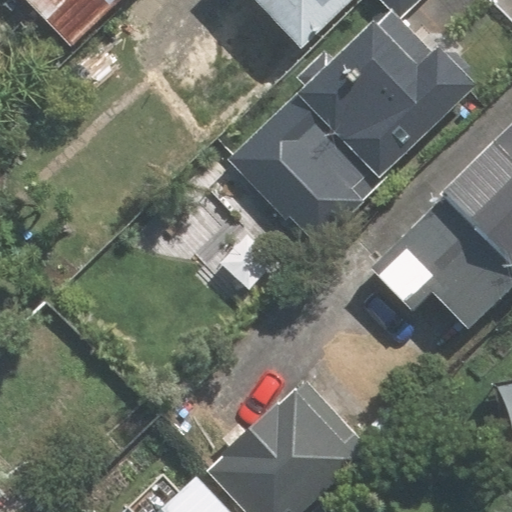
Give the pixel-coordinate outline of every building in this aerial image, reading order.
[(42,0),(86,44),(132,0),(42,0)] [(264,90),(355,0),(225,0),(200,25),(264,90)] [(495,81),(423,4),(427,0),(398,0),(352,44),(345,37),(310,70),(318,78),(242,149),(328,239),(495,81)] [(511,130),(385,257),(428,301),(442,287),(481,326),(511,294),(511,130)] [(310,511),(388,430),(319,365),(226,463),(278,511),(310,511)] [(142,497),(157,511),(256,511),(209,467),(195,482),(175,462),(142,497)]
